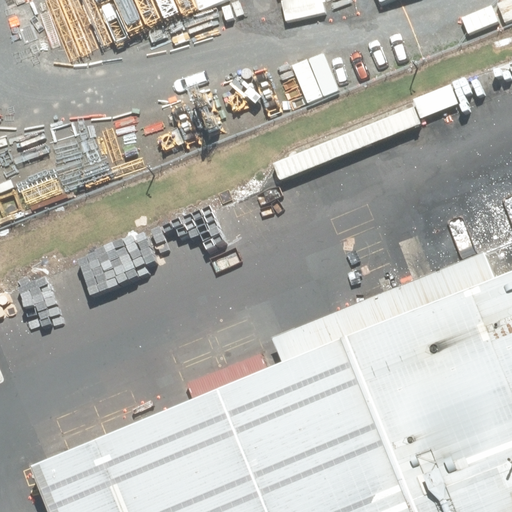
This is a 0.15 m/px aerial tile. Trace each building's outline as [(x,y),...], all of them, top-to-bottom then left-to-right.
[(224,0),(188,0),(204,32),(233,18),(224,0)] [(393,0),(398,13),(429,0),(393,0)] [(511,21),(511,5),(510,1),(480,15),(489,33),(511,21)] [(485,35),(476,14),(440,31),(449,51),(485,35)] [(442,47),(433,31),(407,45),(415,61),(442,47)] [(282,74),(275,54),(239,66),(247,86),(282,74)] [(390,73),(381,55),(358,66),(367,84),(390,73)] [(365,80),(357,63),(327,76),(335,93),(365,80)] [(244,85),(235,65),(197,81),(206,100),(244,85)] [(291,93),(286,76),(247,89),(253,106),(291,93)] [(173,107),(145,117),(146,119),(163,164),(218,143),(195,83),(168,94),(173,107)] [(251,108),(244,88),(208,102),(216,122),(251,108)] [(145,117),(141,107),(111,119),(132,176),(163,164),(146,119),(145,117)] [(422,128),(414,109),(276,167),(284,186),(422,128)] [(64,152),(0,170),(0,215),(76,193),(64,152)] [(196,214),(172,226),(183,250),(196,244),(202,255),(211,251),(207,243),(215,239),(210,229),(204,232),(196,214)] [(400,280),(381,232),(341,248),(360,296),(400,280)] [(511,511),(511,280),(40,472),(57,511),(511,511)]
